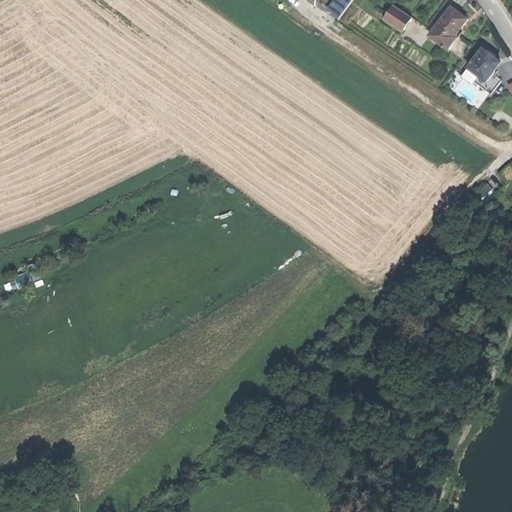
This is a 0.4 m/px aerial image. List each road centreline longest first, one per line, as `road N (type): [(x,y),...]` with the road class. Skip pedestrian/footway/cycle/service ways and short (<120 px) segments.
road 1 (track): [(207,511),(215,457),(498,161)]
road 2 (track): [(511,328),(455,451),(439,511)]
